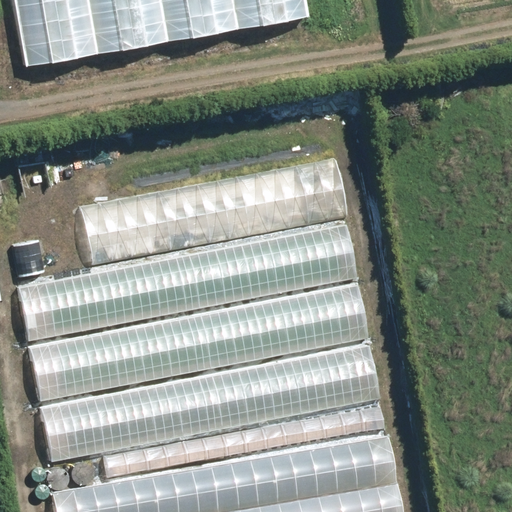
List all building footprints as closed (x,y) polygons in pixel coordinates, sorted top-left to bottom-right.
[(306,19),(302,0),(11,0),(23,68),(306,19)] [(334,158),(79,206),(90,268),(345,218),(334,158)] [(48,295),(38,241),(11,246),(21,300),(48,295)] [(353,242),(16,309),(48,469),(385,402),(353,242)] [(398,511),(386,439),(51,494),(53,511),(398,511)]
